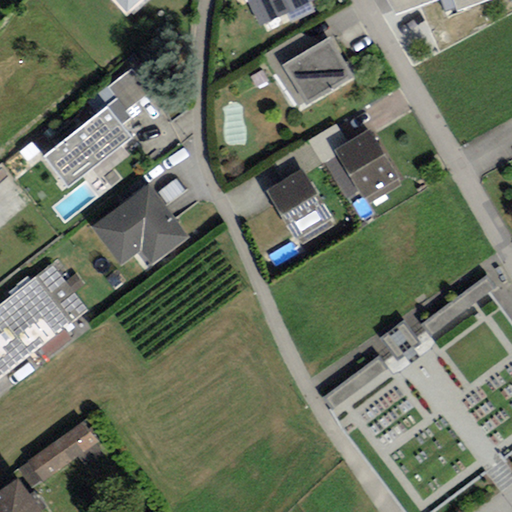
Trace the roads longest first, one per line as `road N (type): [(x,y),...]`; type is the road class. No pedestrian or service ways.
road 1 (residential): [(207,0),(202,159),(316,406),(391,511)]
road 2 (residential): [(511,257),(361,0)]
